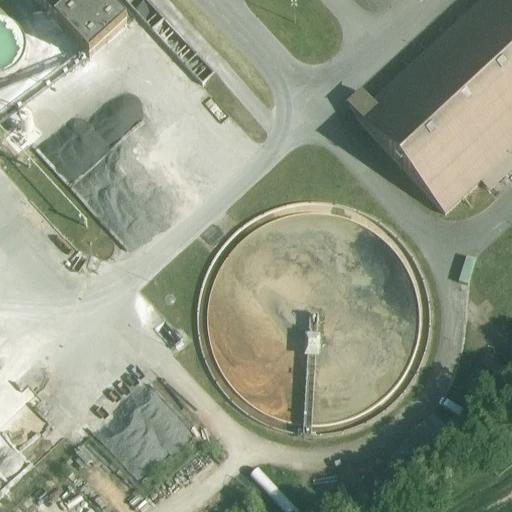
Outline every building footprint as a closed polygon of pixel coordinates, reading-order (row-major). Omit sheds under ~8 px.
[(85,0),(32,0),(57,26),(85,0)] [(100,0),(85,0),(57,26),(90,61),(126,27),(100,0)] [(511,0),(485,0),(372,104),(362,94),(348,107),(358,117),(356,119),(445,216),(481,184),(511,154),(511,0)] [(25,56),(25,46),(23,37),(17,29),(8,24),(0,22),(0,77),(6,76),(15,72),(21,65),(25,56)] [(77,181),(141,121),(118,96),(105,109),(98,102),(80,120),(70,110),(66,114),(59,106),(30,132),(77,181)] [(511,154),(481,184),(489,193),(511,172),(511,154)] [(332,204),(283,207),(239,230),(208,268),(196,316),(205,364),(232,405),(273,432),(322,439),(370,425),(408,394),(429,350),(431,301),(413,255),(378,221),(332,204)] [(217,226),(204,239),(213,249),(227,237),(217,226)] [(413,473),(445,432),(426,418),(395,459),(413,473)]
